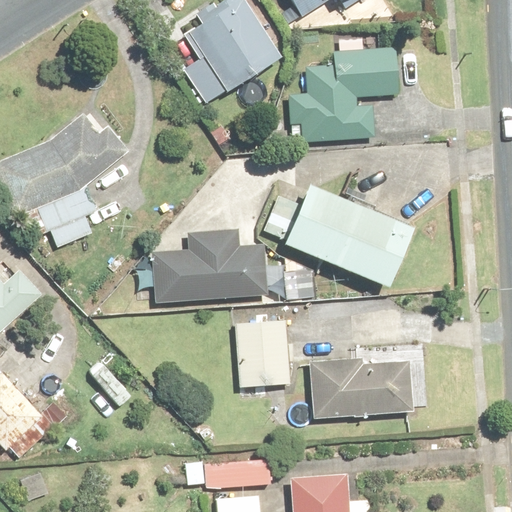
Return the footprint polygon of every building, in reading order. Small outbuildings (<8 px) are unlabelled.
[(279,61),(240,0),(238,0),(181,36),(199,66),(184,75),(205,108),(279,61)] [(343,0),(288,0),(300,19),(331,0),(335,0),(337,3),(343,0)] [(363,54),(363,44),(339,46),(339,55),(335,56),(335,63),(306,65),(308,98),(289,99),(291,128),(299,128),(300,145),(372,140),(370,110),(355,111),(355,99),(398,96),(395,52),(363,54)] [(84,189),(126,166),(108,133),(97,139),(88,122),(0,169),(0,182),(21,222),(28,234),(31,241),(49,232),(59,251),(91,234),(83,219),(96,212),(90,201),(86,194),(84,189)] [(411,233),(308,190),(306,193),(284,184),(261,237),(386,290),(411,233)] [(262,308),(290,306),(289,286),(263,288),(260,250),(235,252),(234,234),(188,237),(189,255),(154,258),(154,269),(139,270),(142,307),(261,299),(262,308)] [(0,333),(39,298),(17,275),(2,288),(0,285),(0,333)] [(412,409),(426,409),(423,354),(407,355),(403,305),(356,308),(305,312),(306,324),(289,325),(292,368),(309,367),(312,421),(368,418),(413,415),(412,409)] [(287,387),(284,324),(236,327),(240,390),(287,387)] [(0,375),(0,447),(4,453),(8,449),(18,461),(51,430),(0,375)] [(268,488),(267,462),(185,465),(186,491),(268,488)] [(347,500),(346,478),(291,481),(292,511),(376,511),(376,499),(347,500)] [(259,511),(258,498),(216,501),(216,511),(259,511)]
